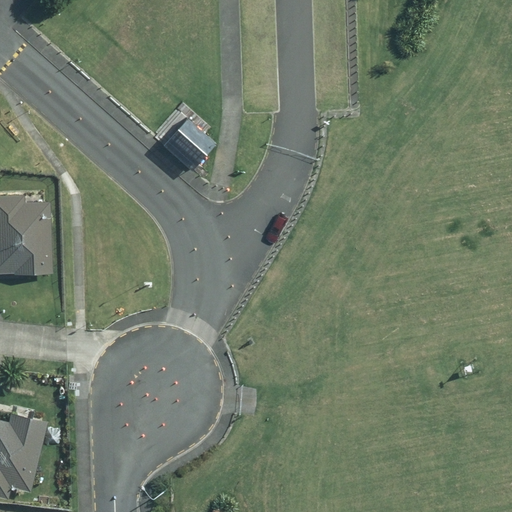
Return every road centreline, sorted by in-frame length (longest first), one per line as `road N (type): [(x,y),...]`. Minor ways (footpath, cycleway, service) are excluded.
road 1 (residential): [(152,384),(201,294),(193,236),(161,190),(0,49)]
road 2 (residential): [(152,384),(90,351),(0,339)]
road 3 (residential): [(115,511),(125,449),(152,384)]
